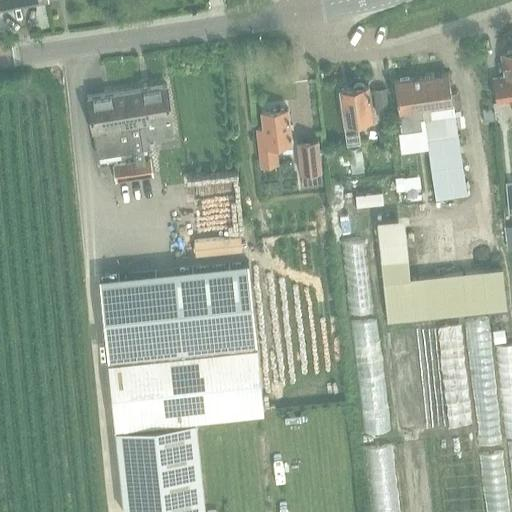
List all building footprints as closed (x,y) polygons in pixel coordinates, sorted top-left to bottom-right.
[(511,49),(506,51),(506,53),(502,53),(506,76),(494,78),(497,101),(510,99),(511,98),(511,49)] [(448,72),(394,80),(402,130),(421,127),(420,117),(423,117),(422,111),(422,108),(453,103),(448,72)] [(357,121),(373,119),(368,84),(365,85),(361,82),(355,83),(353,87),(339,89),(347,142),(360,140),(357,121)] [(127,90),(140,177),(153,175),(150,159),(145,160),(142,148),(150,147),(148,138),(174,133),(171,117),(172,117),(166,84),(127,90)] [(376,113),(388,112),(385,88),(373,89),(376,113)] [(116,181),(140,177),(127,90),(88,97),(97,156),(133,150),(135,161),(114,165),(116,181)] [(288,108),(261,110),(263,127),(256,127),(260,165),(277,163),(275,144),(291,142),(288,108)] [(467,194),(458,133),(454,112),(444,114),(443,108),(422,111),(423,117),(435,199),(467,194)] [(492,109),(482,110),(484,121),(493,120),(492,109)] [(301,173),(321,170),(317,138),(297,141),(301,173)] [(350,162),(363,160),(360,144),(348,146),(350,162)] [(150,178),(136,180),(138,190),(151,188),(150,178)] [(395,217),(377,219),(377,228),(380,260),(383,280),(383,281),(407,278),(400,217),(396,217),(395,217)] [(377,297),(375,224),(360,224),(361,297),(377,297)] [(248,261),(100,276),(108,360),(257,345),(248,261)] [(407,278),(383,281),(387,321),(448,314),(506,307),(502,267),(443,274),(407,278)] [(503,330),(491,332),(492,340),(504,339),(503,330)] [(257,345),(108,360),(115,424),(194,416),(263,409),(257,345)] [(203,511),(194,416),(115,424),(123,511),(203,511)]
